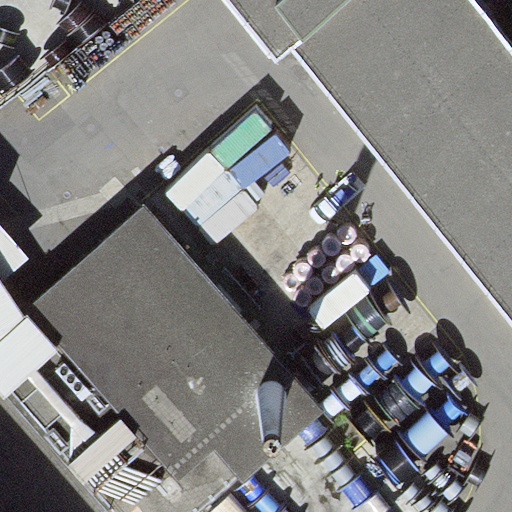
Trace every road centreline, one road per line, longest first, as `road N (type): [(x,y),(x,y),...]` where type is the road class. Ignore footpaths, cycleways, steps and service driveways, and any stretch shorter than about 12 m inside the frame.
road 1 (unknown): [(54,152),(146,69),(176,56),(220,58),(365,178),(480,350),(497,422),(497,463),(473,511)]
road 2 (unknown): [(132,511),(79,459),(32,394),(5,322),(10,258),(54,152)]
